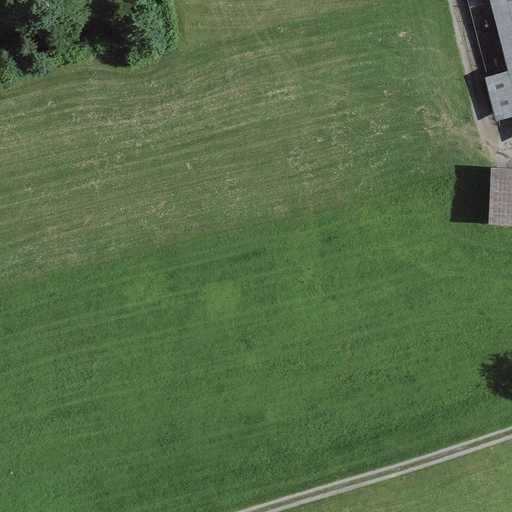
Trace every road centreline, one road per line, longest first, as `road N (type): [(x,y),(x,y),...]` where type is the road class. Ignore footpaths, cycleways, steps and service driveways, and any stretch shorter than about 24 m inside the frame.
road 1 (track): [(511,431),(277,511)]
road 2 (track): [(511,161),(487,134),(453,0)]
